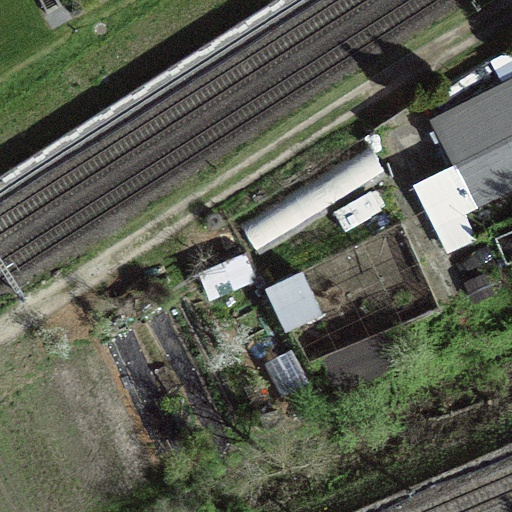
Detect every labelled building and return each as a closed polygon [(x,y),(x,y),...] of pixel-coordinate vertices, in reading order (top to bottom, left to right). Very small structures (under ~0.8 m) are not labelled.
[(511,193),(511,70),(497,78),(501,86),(427,122),(452,171),(414,189),(447,257),(478,242),(466,216),(511,193)] [(385,174),(370,149),(240,228),(256,252),(385,174)] [(210,305),(257,284),(244,256),(197,276),(210,305)] [(474,306),(494,296),(484,276),(464,286),(474,306)] [(265,295),(284,339),(323,322),(303,278),(265,295)] [(334,399),(400,370),(385,336),(319,364),(334,399)]
